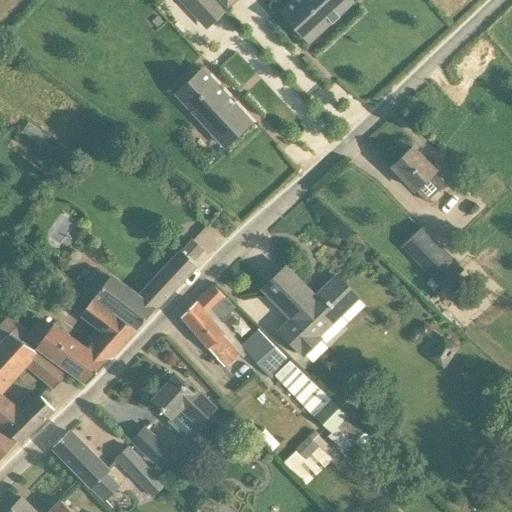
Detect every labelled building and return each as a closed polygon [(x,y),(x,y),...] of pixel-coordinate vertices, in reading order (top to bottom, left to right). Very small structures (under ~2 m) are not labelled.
[(175,0),(188,13),(201,0),(175,0)] [(294,0),(289,5),(283,11),(281,13),(283,15),(293,25),(308,42),(353,2),(351,0),(294,0)] [(181,90),(188,98),(229,144),(255,121),(214,74),(208,67),(181,90)] [(394,167),(427,203),(453,179),(438,163),(433,167),(414,148),(394,167)] [(444,290),(464,271),(423,227),(403,246),(444,290)] [(192,240),(182,250),(192,259),(202,249),(192,240)] [(81,289),(135,331),(138,328),(198,265),(192,259),(182,250),(137,297),(111,276),(109,279),(96,269),(81,289)] [(265,290),(295,320),(282,332),(300,350),(301,349),(304,352),(319,337),(316,334),(356,295),(339,277),(317,299),(287,268),(265,290)] [(181,316),(225,366),(241,354),(218,323),(235,308),(212,285),(181,316)] [(87,383),(134,332),(93,301),(78,319),(100,335),(87,350),(54,325),(42,316),(27,338),(38,346),(38,347),(87,383)] [(0,339),(2,341),(6,338),(11,332),(14,335),(20,340),(27,332),(9,316),(0,326),(0,339)] [(241,344),(270,377),(275,374),(316,416),(336,436),(351,448),(367,432),(356,422),(355,423),(331,399),(326,394),(294,365),(258,329),(241,344)] [(2,341),(0,344),(0,424),(22,442),(55,409),(40,394),(24,412),(3,394),(28,365),(55,388),(68,375),(38,353),(20,340),(14,335),(11,332),(6,338),(2,341)] [(443,334),(432,360),(448,367),(459,341),(443,334)] [(199,426),(191,419),(209,401),(216,407),(217,407),(193,385),(190,389),(175,376),(153,400),(172,417),(168,422),(186,439),(199,426)] [(355,423),(356,422),(366,411),(362,407),(365,404),(345,384),(331,399),(355,423)] [(146,425),(132,441),(155,462),(169,447),(146,425)] [(273,449),(280,442),(266,427),(259,434),(273,449)] [(0,462),(12,449),(18,442),(0,428),(0,462)] [(72,430),(53,449),(92,489),(93,488),(106,501),(122,486),(108,471),(110,469),(91,449),(72,430)] [(307,484),(336,454),(314,431),(285,461),(307,484)] [(153,471),(129,446),(117,458),(140,483),(153,471)] [(9,511),(72,511),(61,500),(48,511),(36,511),(23,498),(9,511)]
